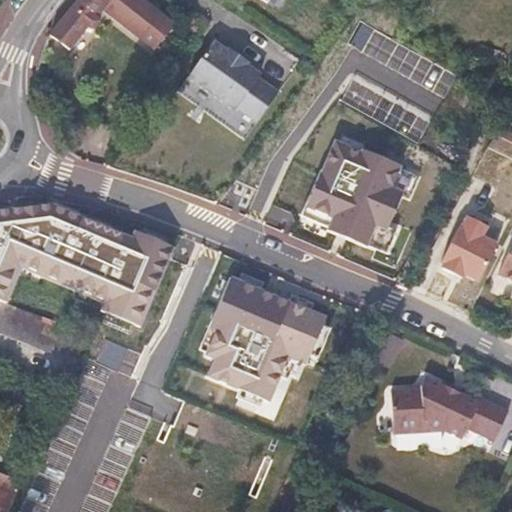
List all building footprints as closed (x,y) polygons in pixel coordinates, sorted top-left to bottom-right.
[(111,0),(78,0),(50,36),(70,50),(86,29),(93,29),(99,22),(97,18),(111,0)] [(213,42),(187,78),(234,112),(236,108),(257,123),(278,93),(257,79),(260,75),(246,66),(247,63),(228,50),(227,52),(213,42)] [(396,189),(405,169),(334,138),(302,213),(330,225),(328,230),(367,247),(375,227),(388,233),(406,193),(396,189)] [(90,311),(141,331),(172,251),(57,206),(0,212),(0,307),(9,311),(24,273),(94,300),(90,311)] [(511,243),(497,273),(511,280),(511,243)] [(134,499),(165,511),(252,511),(277,453),(263,448),(296,367),(309,372),(331,320),(227,278),(219,300),(209,296),(197,326),(205,329),(198,347),(211,352),(179,429),(165,423),(134,499)] [(391,392),(394,434),(444,431),(462,440),(467,428),(494,441),(508,412),(480,399),(478,403),(425,377),(421,387),(421,390),(391,392)] [(0,499),(12,504),(22,482),(0,472),(0,499)]
